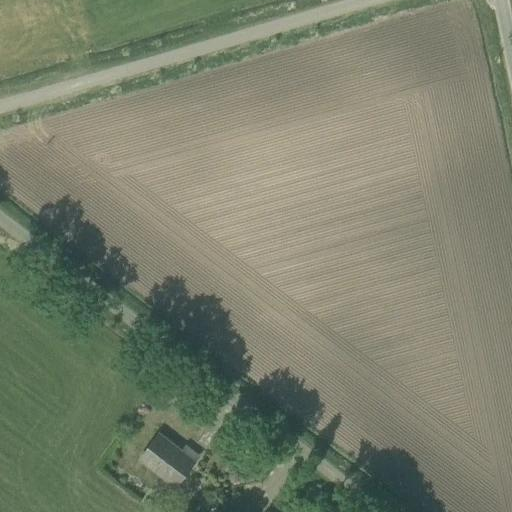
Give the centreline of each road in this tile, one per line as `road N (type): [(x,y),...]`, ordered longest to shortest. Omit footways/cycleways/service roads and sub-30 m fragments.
road 1 (unclassified): [(385,511),(0,212)]
road 2 (unclassified): [(0,108),(382,0)]
